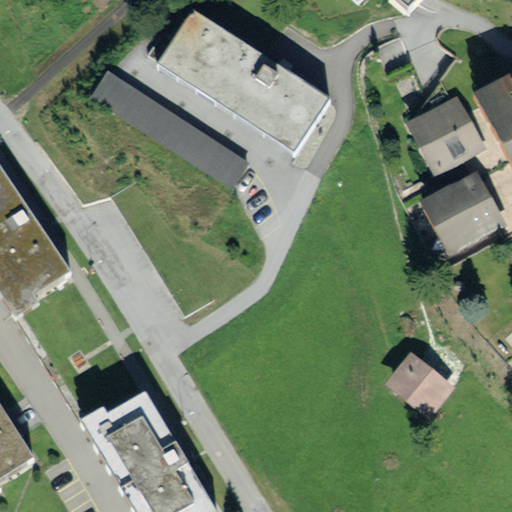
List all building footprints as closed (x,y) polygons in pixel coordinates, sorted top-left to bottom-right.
[(432,0),(394,0),(416,19),(432,0)] [(265,63),(198,20),(166,70),(298,155),(330,105),(265,63)] [(250,165),(110,75),(92,103),(232,193),(250,165)] [(511,89),(482,105),(511,160),(511,89)] [(409,129),(435,179),(482,154),(456,105),(409,129)] [(459,186),(476,177),(469,164),(452,173),(459,186)] [(0,293),(23,326),(42,312),(36,303),(70,280),(0,177),(0,293)] [(474,181),(422,210),(452,262),(504,233),(474,181)] [(413,361),(389,391),(430,423),(453,393),(413,361)] [(211,511),(145,405),(114,424),(108,415),(82,431),(132,511),(211,511)] [(0,502),(8,498),(0,486),(33,466),(0,414),(0,502)]
